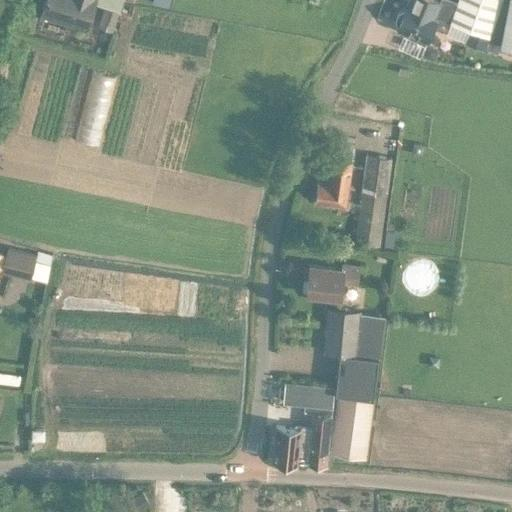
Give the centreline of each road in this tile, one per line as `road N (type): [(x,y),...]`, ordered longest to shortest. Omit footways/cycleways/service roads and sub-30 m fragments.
road 1 (unclassified): [(258,476),(265,289),(287,178),(374,0)]
road 2 (unclassified): [(258,476),(0,471)]
road 3 (unclassified): [(258,476),(511,504)]
